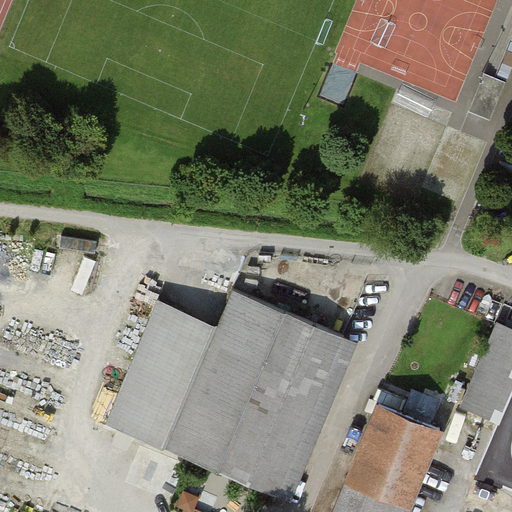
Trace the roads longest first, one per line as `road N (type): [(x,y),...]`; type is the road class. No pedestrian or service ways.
road 1 (residential): [(152,227),(449,261),(511,277)]
road 2 (track): [(0,210),(152,227)]
